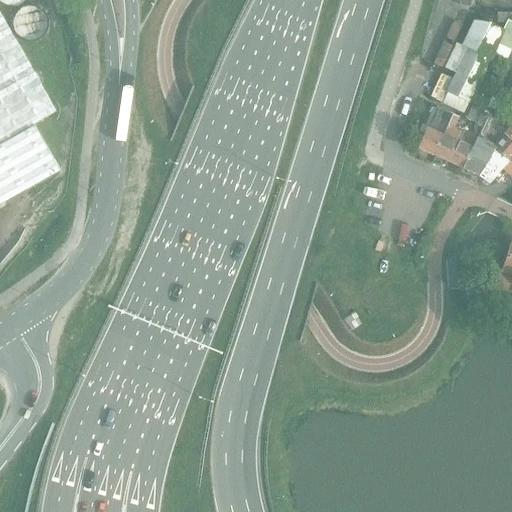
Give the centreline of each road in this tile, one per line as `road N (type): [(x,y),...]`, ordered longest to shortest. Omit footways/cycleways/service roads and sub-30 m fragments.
road 1 (primary): [(240,511),(234,429),(362,0)]
road 2 (primary): [(290,0),(108,464)]
road 3 (tertiary): [(15,322),(87,254),(105,211),(118,60)]
road 4 (unclassified): [(424,60),(395,133),(394,163),(511,215)]
road 5 (tertiary): [(0,448),(27,413),(38,380),(15,322)]
